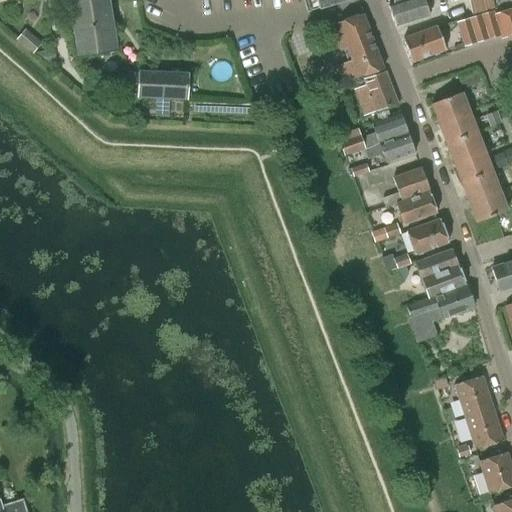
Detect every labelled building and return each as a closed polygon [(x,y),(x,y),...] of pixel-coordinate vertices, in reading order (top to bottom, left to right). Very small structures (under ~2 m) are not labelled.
[(115,50),(106,0),(68,0),(78,57),(115,50)] [(315,0),(317,5),(318,8),(342,0),(315,0)] [(424,0),(405,0),(388,6),(394,26),(429,15),(424,0)] [(468,0),(472,14),(494,7),(491,0),(468,0)] [(493,15),(494,15),(493,11),(480,15),(488,39),(500,35),(493,15)] [(500,35),(501,39),(511,35),(511,32),(505,11),(494,15),(493,15),(500,35)] [(341,82),(382,69),(362,14),(321,29),(331,55),(343,50),(347,62),(335,66),(341,82)] [(476,43),(488,39),(480,15),(469,19),(476,43)] [(464,46),(476,43),(469,19),(456,22),(464,46)] [(411,62),(445,49),(436,26),(403,39),(411,62)] [(25,29),(16,40),(33,53),(41,43),(25,29)] [(163,73),(138,71),(136,97),(162,98),(163,73)] [(481,82),(477,71),(459,77),(463,89),(481,82)] [(323,85),(333,82),(329,72),(320,75),(323,85)] [(377,117),(388,114),(386,107),(396,103),(385,72),(363,80),(366,87),(354,90),(363,115),(375,111),(377,117)] [(188,74),(163,73),(162,98),(187,100),(188,74)] [(511,131),(511,130),(511,87),(497,93),(511,131)] [(431,104),(438,124),(469,113),(461,92),(431,104)] [(485,116),(489,128),(501,123),(497,111),(485,116)] [(438,124),(446,144),(476,132),(469,113),(438,124)] [(363,148),(407,133),(400,114),(390,118),(388,114),(377,117),(379,122),(371,125),(374,133),(361,138),(360,139),(363,148)] [(446,144),(453,163),(484,152),(476,132),(446,144)] [(414,152),(407,133),(363,148),(364,150),(367,159),(382,154),(385,162),(414,152)] [(354,138),(339,144),(339,145),(343,156),(343,157),(364,150),(363,148),(360,139),(361,138),(360,136),(354,138)] [(501,152),(502,154),(506,165),(511,162),(511,154),(510,148),(501,152)] [(453,163),(461,183),(491,171),(484,152),(453,163)] [(366,164),(350,169),(353,177),(368,172),(366,164)] [(395,204),(429,191),(421,168),(392,178),(398,193),(382,198),(385,207),(395,203),(395,204)] [(461,183),(468,202),(499,191),(491,171),(461,183)] [(436,212),(429,191),(395,204),(403,224),(436,212)] [(499,191),(468,202),(476,222),(507,211),(499,191)] [(414,255),(448,242),(439,219),(406,232),(414,255)] [(383,228),(387,238),(399,234),(400,234),(396,223),(395,224),(383,228)] [(428,298),(465,284),(458,265),(451,249),(415,263),(428,298)] [(396,260),(398,267),(407,264),(405,257),(396,260)] [(511,260),(491,268),(498,292),(511,287),(511,260)] [(427,324),(473,307),(466,286),(406,308),(410,318),(424,313),(427,324)] [(465,419),(492,410),(481,376),(454,385),(465,419)] [(492,410),(465,419),(474,450),(502,441),(492,410)] [(459,457),(469,454),(467,446),(457,450),(459,457)] [(489,494),(511,486),(511,470),(506,452),(478,461),(489,494)] [(1,506),(0,503),(0,511),(26,511),(23,499),(1,506)] [(511,511),(511,499),(493,505),(494,511),(511,511)]
